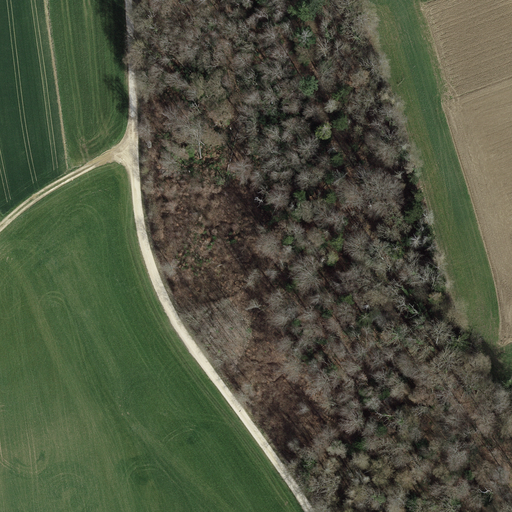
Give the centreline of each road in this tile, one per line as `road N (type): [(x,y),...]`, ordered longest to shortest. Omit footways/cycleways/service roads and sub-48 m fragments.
road 1 (track): [(308,511),(159,289),(135,189),(125,0)]
road 2 (track): [(0,225),(133,149)]
